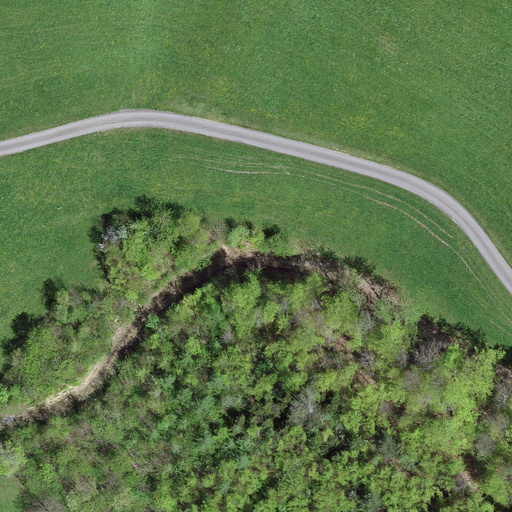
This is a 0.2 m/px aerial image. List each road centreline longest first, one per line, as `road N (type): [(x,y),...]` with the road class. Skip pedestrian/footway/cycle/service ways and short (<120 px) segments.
road 1 (track): [(0,428),(86,397),(159,306),(220,265),(253,258),(334,270),(469,356),(511,371)]
road 2 (track): [(0,148),(132,117),(260,138),(433,193),(511,281)]
